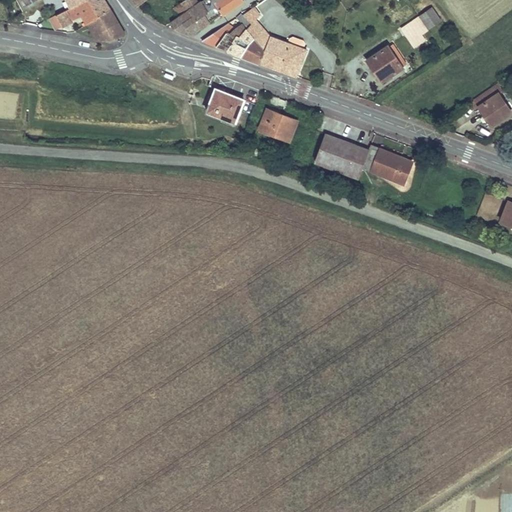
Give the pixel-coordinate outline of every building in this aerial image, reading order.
[(18,0),(24,9),(38,0),(18,0)] [(88,0),(67,0),(71,8),(71,9),(77,6),(88,0)] [(112,11),(105,0),(88,0),(77,6),(83,16),(88,25),(89,24),(112,11)] [(213,0),(205,0),(199,4),(190,10),(189,11),(193,16),(183,23),(191,35),(222,14),(213,0)] [(196,0),(194,0),(187,5),(190,10),(199,4),(196,0)] [(213,0),(222,14),(223,15),(245,1),(244,0),(213,0)] [(176,9),(181,16),(189,11),(190,10),(187,5),(185,3),(176,9)] [(71,9),(76,20),(83,16),(77,6),(71,9)] [(266,51),(261,64),(297,77),(307,50),(270,37),(256,20),(261,16),(255,7),(244,15),(252,24),(248,29),(247,30),(254,37),(266,51)] [(71,9),(71,8),(56,17),(62,27),(76,20),(71,9)] [(432,8),(419,17),(428,29),(429,30),(442,21),(432,8)] [(125,35),(112,11),(89,24),(88,25),(96,39),(111,41),(125,35)] [(189,11),(181,16),(171,23),(176,30),(189,37),(191,35),(183,23),(193,16),(189,11)] [(243,23),(248,29),(252,24),(244,15),(238,19),(241,22),(243,23)] [(428,29),(419,17),(412,21),(421,34),(428,29)] [(421,34),(412,21),(402,29),(415,48),(426,41),(421,34)] [(322,41),(342,28),(339,23),(336,25),(334,22),(317,34),(322,41)] [(217,47),(229,52),(237,37),(240,38),(247,30),(248,29),(243,23),(241,25),(239,27),(237,28),(236,29),(230,34),(228,33),(217,47)] [(202,42),(217,47),(228,33),(230,34),(236,29),(229,24),(202,42)] [(242,57),(254,37),(247,30),(240,38),(237,37),(229,52),(242,57)] [(261,64),(266,51),(254,37),(242,57),(261,64)] [(382,82),(403,68),(388,47),(367,61),(382,82)] [(498,84),(475,100),(493,126),(511,113),(511,112),(499,94),(503,91),(498,84)] [(222,95),(214,92),(206,112),(234,124),(244,100),(223,91),(222,95)] [(276,115),(265,111),(258,129),(288,141),(297,120),(277,113),(276,115)] [(369,146),(368,150),(326,134),(315,162),(358,178),(362,167),(404,182),(411,162),(369,146)] [(511,225),(511,202),(508,201),(500,221),(511,225)]
